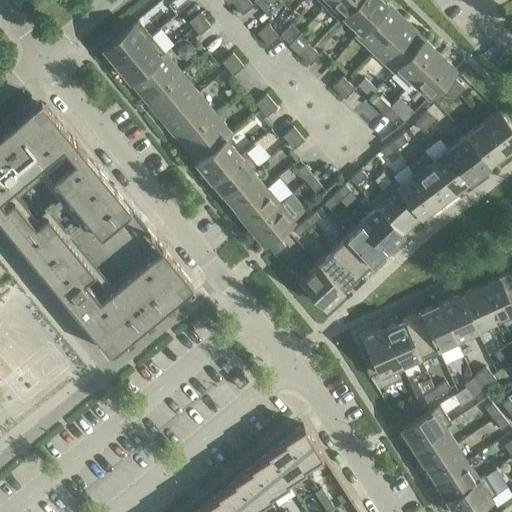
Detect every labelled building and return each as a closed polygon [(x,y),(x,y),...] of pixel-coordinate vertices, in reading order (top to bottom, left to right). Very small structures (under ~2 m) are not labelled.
[(253,5),(248,0),(245,0),(236,7),(242,14),(253,5)] [(358,0),(330,0),(324,6),(340,21),(345,16),(344,15),(358,0)] [(386,3),(382,0),(358,0),(344,15),(345,16),(359,29),(360,30),(386,3)] [(405,21),(386,3),(360,30),(359,29),(355,33),(375,53),(405,21)] [(204,18),(199,11),(188,20),(193,27),(204,18)] [(210,25),(204,18),(193,27),(199,34),(210,25)] [(151,36),(137,19),(103,47),(117,64),(151,36)] [(424,39),(405,21),(375,53),(395,71),(399,67),(399,66),(424,39)] [(268,23),(257,32),(262,39),(273,30),(268,23)] [(279,37),(273,30),(262,39),(268,46),(279,37)] [(165,52),(151,36),(117,64),(130,80),(163,52),(164,53),(165,52)] [(439,53),(424,39),(399,66),(399,67),(413,80),(439,53)] [(306,42),(297,52),(303,58),(313,48),(306,42)] [(319,54),(313,48),(303,58),(309,64),(319,54)] [(163,52),(130,80),(146,100),(180,72),(164,53),(163,52)] [(238,59),(232,52),(221,61),(227,68),(238,59)] [(455,68),(439,53),(413,80),(429,95),(455,68)] [(243,66),(238,59),(227,68),(232,74),(243,66)] [(197,93),(180,72),(146,100),(163,120),(197,93)] [(342,76),(332,86),(338,92),(348,82),(342,76)] [(357,85),(369,96),(373,91),(376,88),(364,77),(357,85)] [(465,88),(455,78),(449,85),(459,94),(465,88)] [(354,87),(348,82),(338,92),(345,98),(354,87)] [(459,94),(449,85),(443,91),(453,100),(459,94)] [(213,113),(197,93),(163,120),(180,141),(213,113)] [(271,100),(266,93),(255,102),(261,109),(271,100)] [(379,96),(373,103),(383,112),(389,106),(379,96)] [(277,107),(271,100),(261,109),(266,115),(277,107)] [(72,137),(71,136),(48,108),(46,110),(40,103),(0,135),(0,219),(66,299),(65,300),(70,305),(78,314),(77,314),(78,315),(104,346),(107,350),(190,281),(180,269),(80,147),(81,147),(76,141),(76,142),(72,137)] [(399,115),(389,106),(383,112),(393,122),(399,115)] [(436,119),(426,109),(420,115),(430,125),(436,119)] [(511,145),(511,127),(498,110),(481,123),(503,152),(511,145)] [(231,135),(213,113),(180,141),(197,161),(226,138),(231,135)] [(430,125),(420,115),(414,122),(424,131),(430,125)] [(503,152),(481,123),(465,135),(487,165),(503,152)] [(298,133),(293,126),(282,135),(288,141),(298,133)] [(304,139),(298,133),(288,141),(293,148),(304,139)] [(407,140),(402,133),(391,141),(396,148),(407,140)] [(487,165),(465,135),(448,148),(470,178),(487,165)] [(226,138),(197,161),(211,178),(240,154),(239,154),(226,138)] [(396,148),(391,141),(380,149),(385,156),(396,148)] [(470,178),(448,148),(432,160),(431,160),(454,190),(470,178)] [(245,149),(241,152),(239,154),(240,154),(211,178),(224,194),(253,170),(253,171),(259,167),(245,149)] [(428,154),(427,155),(410,168),(414,173),(415,173),(437,202),(454,190),(431,160),(432,160),(431,158),(428,154)] [(313,175),(304,164),(297,170),(306,181),(313,175)] [(366,175),(360,168),(350,178),(356,184),(366,175)] [(253,170),(224,194),(238,211),(266,187),(253,171),(253,170)] [(415,173),(414,173),(399,184),(398,185),(421,215),(437,202),(415,173)] [(322,186),(313,175),(306,181),(315,191),(322,186)] [(399,184),(396,179),(371,202),(375,207),(376,206),(401,233),(421,215),(398,185),(399,184)] [(350,190),(344,183),(334,193),(340,199),(350,190)] [(279,203),(266,187),(238,211),(251,226),(279,203)] [(340,199),(334,193),(324,202),(330,209),(340,199)] [(293,219),(279,203),(251,226),(264,243),(293,219)] [(376,206),(375,207),(360,221),(386,248),(401,233),(376,206)] [(320,217),(314,210),(304,219),(309,226),(320,217)] [(309,226),(304,219),(293,228),(299,235),(309,226)] [(386,248),(360,221),(345,235),(371,262),(386,248)] [(371,262),(345,235),(330,249),(356,276),(371,262)] [(285,246),(280,239),(269,248),(275,255),(285,246)] [(356,276),(330,249),(316,263),(341,290),(356,276)] [(341,290),(316,263),(299,278),(324,305),(341,290)] [(498,277),(478,286),(494,320),(511,311),(511,288),(505,291),(498,277)] [(494,320),(478,286),(460,294),(475,328),(494,320)] [(475,328),(460,294),(440,303),(455,337),(456,336),(475,328)] [(455,337),(440,303),(421,311),(440,352),(459,343),(456,336),(455,337)] [(440,352),(421,311),(403,320),(421,360),(440,352)] [(421,360),(403,320),(384,328),(403,369),(421,360)] [(403,369),(384,328),(364,337),(370,352),(360,357),(368,376),(379,371),(382,378),(403,369)] [(510,351),(505,344),(494,353),(499,359),(510,351)] [(485,366),(475,375),(480,381),(491,373),(485,366)] [(231,379),(239,388),(248,380),(240,371),(231,379)] [(496,380),(491,373),(480,381),(485,388),(496,380)] [(480,381),(475,375),(464,383),(469,390),(480,381)] [(445,380),(434,388),(439,395),(450,387),(445,380)] [(485,388),(480,381),(469,390),(474,397),(485,388)] [(439,395),(434,388),(422,395),(427,402),(439,395)] [(511,402),(508,397),(501,403),(510,414),(511,412),(511,402)] [(500,413),(491,402),(485,407),(493,418),(500,413)] [(451,422),(439,403),(402,427),(413,445),(444,425),(445,426),(451,422)] [(405,406),(393,414),(398,421),(409,414),(405,406)] [(509,424),(500,413),(493,418),(502,429),(509,424)] [(303,466),(304,465),(322,454),(303,425),(283,438),(285,440),(286,439),(303,466)] [(444,425),(413,445),(424,463),(455,443),(445,426),(444,425)] [(286,480),(287,479),(305,468),(304,465),(303,466),(286,439),(285,440),(266,451),(268,454),(269,453),(286,480)] [(467,461),(455,443),(424,463),(436,481),(467,461)] [(269,494),(270,493),(288,481),(287,479),(286,480),(269,453),(268,454),(250,465),(251,467),(252,467),(269,494)] [(478,478),(478,477),(467,461),(436,481),(447,498),(478,478)] [(252,507),(253,507),(271,495),(270,493),(269,494),(252,467),(251,467),(233,479),(234,481),(235,481),(252,507)] [(484,473),(480,475),(478,477),(478,478),(447,498),(455,511),(467,511),(481,503),(486,511),(489,511),(497,507),(490,497),(497,493),(484,473)] [(249,511),(255,509),(253,507),(252,507),(235,481),(234,481),(216,493),(217,495),(218,494),(229,511),(249,511)] [(321,487),(315,492),(321,502),(328,497),(321,487)] [(203,511),(229,511),(218,494),(217,495),(199,507),(201,509),(202,508),(203,511)] [(321,502),(328,511),(334,508),(328,497),(321,502)]
